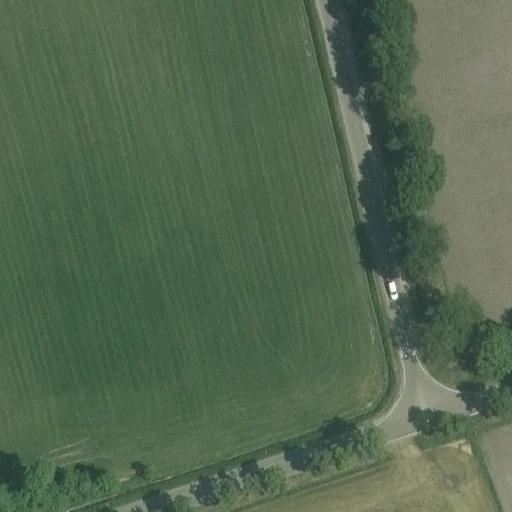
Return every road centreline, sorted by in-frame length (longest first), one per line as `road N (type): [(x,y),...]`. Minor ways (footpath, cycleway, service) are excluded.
road 1 (tertiary): [(423,420),(327,0)]
road 2 (tertiary): [(143,511),(423,420)]
